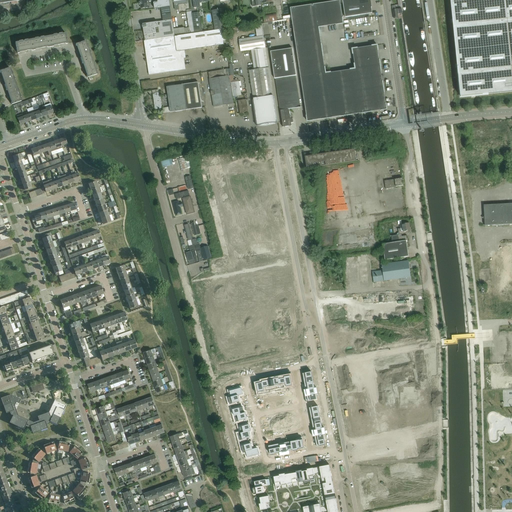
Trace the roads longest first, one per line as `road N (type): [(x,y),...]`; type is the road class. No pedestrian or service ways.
road 1 (residential): [(229,442),(141,124)]
road 2 (residential): [(314,294),(284,141)]
road 3 (residential): [(274,142),(303,295)]
road 4 (tertiary): [(141,124),(274,142)]
road 5 (unclassified): [(402,124),(382,0)]
road 6 (residential): [(75,65),(70,49),(21,57),(27,73),(65,67)]
